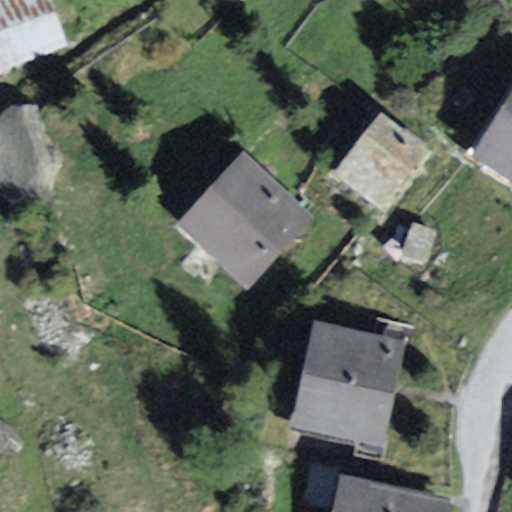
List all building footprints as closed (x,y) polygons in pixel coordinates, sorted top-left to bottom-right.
[(43,0),(0,0),(0,49),(54,30),(43,0)] [(357,90),(312,172),(376,207),(421,125),(357,90)] [(511,92),(458,190),(511,219),(511,92)] [(206,123),(144,210),(242,289),(310,205),(206,123)] [(259,434),(364,452),(393,328),(286,304),(259,434)] [(432,511),(438,478),(332,466),(323,511),(432,511)]
